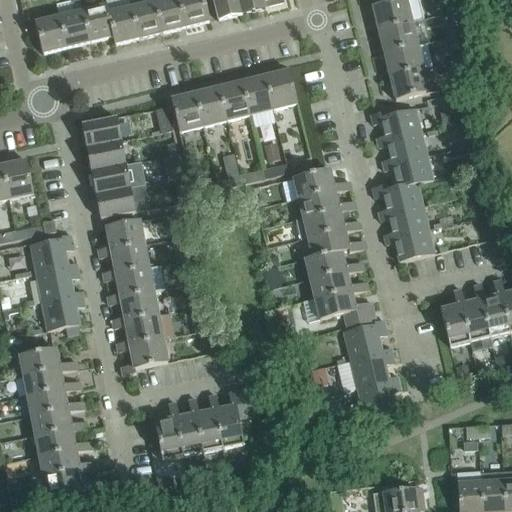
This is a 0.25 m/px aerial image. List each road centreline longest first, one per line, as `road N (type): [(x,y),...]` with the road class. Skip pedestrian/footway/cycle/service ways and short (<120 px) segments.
road 1 (residential): [(126,497),(60,121),(42,103)]
road 2 (residential): [(418,395),(318,21)]
road 3 (residential): [(42,103),(71,81),(318,21)]
